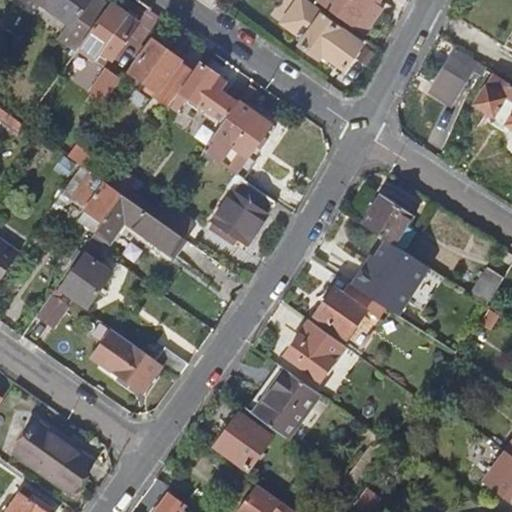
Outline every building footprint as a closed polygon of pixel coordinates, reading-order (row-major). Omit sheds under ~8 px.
[(47,0),(43,6),(70,25),(61,37),(77,49),(78,48),(107,5),(99,0),(47,0)] [(297,0),(281,23),(305,39),(301,45),(320,58),(323,55),(344,69),(361,44),(321,16),(324,12),(306,0),(297,0)] [(320,0),(320,1),(367,36),(384,11),(377,6),(381,0),(320,0)] [(107,5),(78,48),(89,55),(95,46),(112,58),(137,23),(109,3),(107,5)] [(152,40),(129,71),(170,99),(178,89),(193,68),(152,40)] [(458,51),(437,85),(431,82),(426,91),(450,105),(471,71),(480,77),(485,71),(486,68),(458,51)] [(178,89),(170,99),(166,105),(175,111),(186,95),(204,107),(200,113),(219,126),(228,114),(236,102),(218,88),(210,82),(216,74),(200,63),(181,91),(178,89)] [(107,68),(90,93),(104,103),(121,78),(107,68)] [(511,87),(485,71),(480,77),(486,81),(472,104),(511,130),(511,87)] [(216,74),(210,82),(218,88),(224,79),(216,74)] [(219,126),(202,150),(242,178),(254,161),(248,156),(270,124),(255,112),(254,114),(236,102),(228,114),(219,126)] [(77,140),(67,155),(81,165),(83,166),(93,151),(77,140)] [(16,154),(1,175),(8,180),(23,159),(16,154)] [(67,181),(78,165),(67,158),(57,173),(67,181)] [(23,159),(8,180),(16,185),(30,164),(23,159)] [(109,163),(99,177),(102,179),(106,183),(110,185),(120,171),(109,163)] [(104,221),(123,194),(110,185),(106,183),(102,179),(94,189),(84,181),(91,171),(83,166),(81,165),(62,192),(104,221)] [(120,171),(110,185),(123,194),(155,216),(160,210),(124,184),(130,176),(121,169),(120,171)] [(246,181),(209,233),(234,250),(239,244),(246,248),(277,203),(246,181)] [(123,194),(104,221),(96,232),(111,242),(118,232),(124,236),(132,225),(127,221),(131,214),(138,219),(137,220),(137,227),(175,254),(186,238),(180,233),(155,216),(123,194)] [(380,195),(360,224),(382,238),(392,244),(412,215),(380,195)] [(189,220),(165,203),(160,210),(155,216),(180,233),(189,220)] [(0,238),(0,279),(19,251),(0,238)] [(363,263),(349,284),(372,299),(396,315),(427,267),(392,244),(382,238),(372,255),(366,265),(363,263)] [(86,255),(63,288),(59,285),(53,294),(59,299),(65,290),(89,306),(112,273),(92,259),(99,249),(89,242),(82,252),(86,255)] [(111,258),(129,270),(136,261),(118,248),(111,258)] [(366,265),(372,255),(368,253),(363,263),(366,265)] [(485,267),(467,294),(485,305),(500,282),(502,278),(485,267)] [(314,315),(345,338),(372,299),(349,284),(340,294),(333,289),(314,315)] [(59,299),(53,294),(42,308),(38,315),(55,327),(69,305),(59,299)] [(284,355),(318,380),(343,345),(309,320),(284,355)] [(112,372),(143,394),(163,365),(143,351),(132,344),(111,329),(91,358),(112,372)] [(143,351),(163,365),(178,376),(187,364),(166,349),(163,352),(149,342),(143,351)] [(284,370),(252,413),(286,438),(318,394),(284,370)] [(238,414),(213,446),(246,470),(270,438),(238,414)] [(13,454),(69,493),(91,462),(36,423),(13,454)] [(511,466),(495,491),(511,503),(511,466)] [(293,511),(256,484),(235,511),(293,511)] [(365,490),(354,505),(364,511),(368,511),(379,499),(365,490)] [(6,511),(47,511),(20,493),(6,511)] [(184,506),(169,494),(155,511),(184,511),(182,510),(184,506)]
